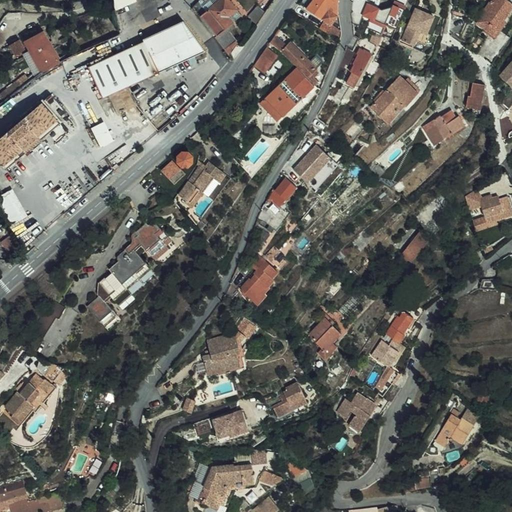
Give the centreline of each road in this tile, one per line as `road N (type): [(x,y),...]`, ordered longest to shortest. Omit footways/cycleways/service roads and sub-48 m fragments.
road 1 (residential): [(344,0),(344,38),(324,90),(262,193),(225,282),(139,401),(133,441),(150,511)]
road 2 (secondary): [(16,275),(179,133),(286,0)]
